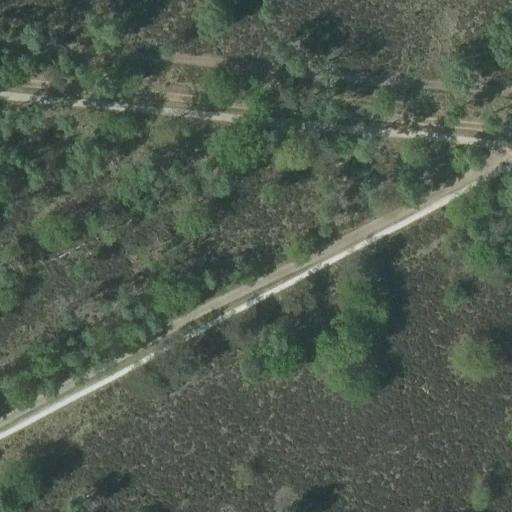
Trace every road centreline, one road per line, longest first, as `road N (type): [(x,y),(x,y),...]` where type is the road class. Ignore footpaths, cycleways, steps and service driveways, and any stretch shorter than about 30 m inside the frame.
road 1 (track): [(511,152),(0,424)]
road 2 (unknown): [(0,40),(499,92),(511,105)]
road 3 (track): [(0,83),(511,134)]
